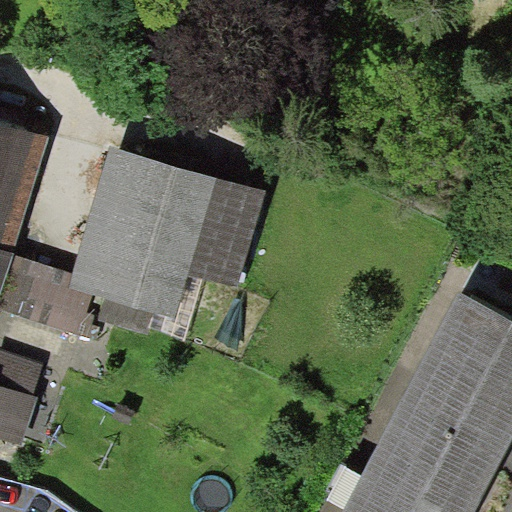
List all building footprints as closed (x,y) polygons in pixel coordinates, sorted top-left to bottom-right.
[(0,286),(49,140),(0,123),(0,286)] [(236,287),(265,191),(111,145),(73,273),(68,286),(93,294),(106,298),(156,313),(175,319),(189,273),(236,287)] [(73,273),(15,255),(0,303),(0,312),(88,339),(95,314),(88,312),(93,294),(68,286),(73,273)] [(473,511),(511,439),(511,317),(461,290),(361,476),(344,508),(341,511),(473,511)] [(156,313),(106,298),(100,320),(149,335),(156,313)] [(0,439),(21,446),(38,394),(35,393),(44,365),(0,350),(0,439)] [(344,508),(361,476),(344,466),(326,499),(344,508)]
